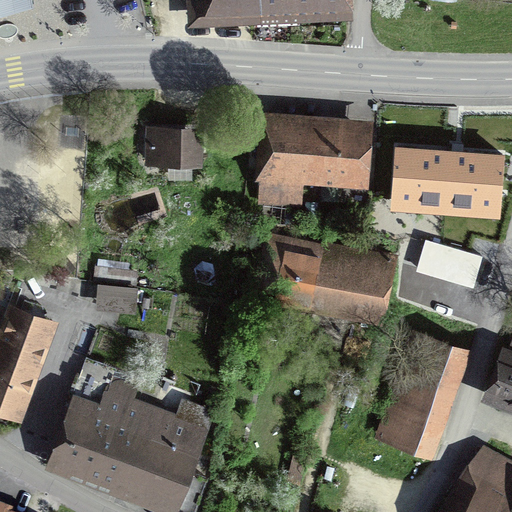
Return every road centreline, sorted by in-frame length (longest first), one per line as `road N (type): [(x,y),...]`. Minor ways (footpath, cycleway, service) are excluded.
road 1 (primary): [(0,74),(111,61),(359,74)]
road 2 (residential): [(420,511),(452,453),(511,251)]
road 3 (primary): [(359,74),(511,79)]
